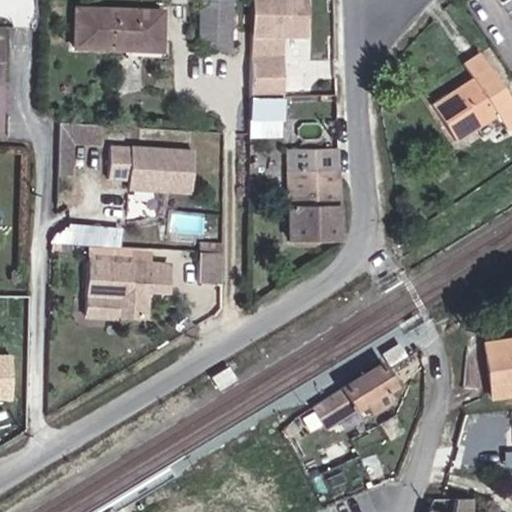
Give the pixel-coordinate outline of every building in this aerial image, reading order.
[(203,1),(203,57),(235,58),(234,0),(203,1)] [(309,38),(308,0),(254,0),(255,96),(282,97),(284,97),(284,56),(273,57),(273,38),(309,38)] [(165,20),(77,18),(77,58),(165,58),(165,20)] [(511,89),(484,47),(468,58),(479,76),(435,103),(458,141),(503,111),(511,123),(511,122),(511,89)] [(279,126),(279,110),(282,110),(282,97),(255,96),(255,126),(279,126)] [(198,175),(198,138),(113,134),(112,166),(133,167),(133,175),(198,175)] [(288,242),(334,240),(332,148),(289,149),(288,242)] [(208,262),(232,262),(233,231),(209,231),(208,262)] [(153,248),(95,248),(95,287),(125,287),(125,304),(153,304),(153,248)] [(511,341),(482,347),(492,400),(511,395),(511,341)] [(398,343),(384,352),(393,366),(408,355),(398,343)] [(0,396),(14,396),(15,350),(0,349),(0,396)] [(387,362),(348,385),(364,411),(402,387),(387,362)] [(229,366),(212,376),(217,387),(237,376),(229,366)] [(452,511),(455,496),(435,496),(430,511),(452,511)]
